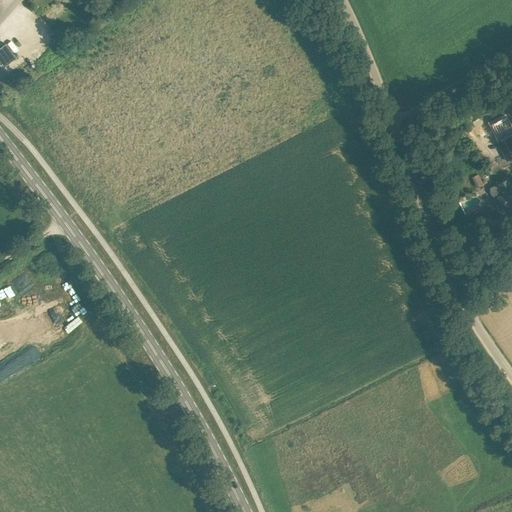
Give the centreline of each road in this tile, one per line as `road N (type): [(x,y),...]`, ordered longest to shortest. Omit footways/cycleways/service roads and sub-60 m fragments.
road 1 (primary): [(246,511),(162,361),(0,136)]
road 2 (unclassified): [(511,375),(449,269),(342,0)]
road 3 (track): [(390,118),(511,44)]
